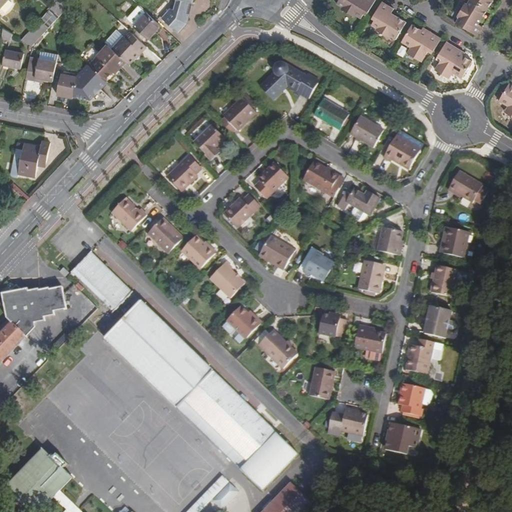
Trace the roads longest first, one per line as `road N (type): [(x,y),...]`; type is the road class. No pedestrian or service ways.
road 1 (residential): [(407,199),(285,134),(201,213)]
road 2 (residential): [(201,213),(281,289),(399,314)]
road 3 (secondary): [(242,5),(108,141)]
road 4 (secondary): [(108,141),(0,256)]
road 5 (residential): [(376,444),(399,314)]
road 6 (tertiary): [(338,47),(446,110)]
